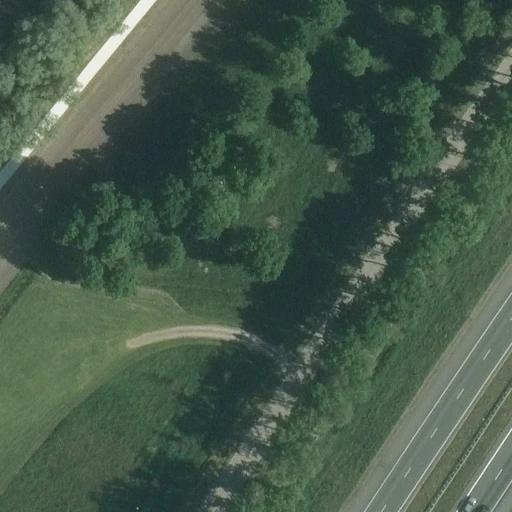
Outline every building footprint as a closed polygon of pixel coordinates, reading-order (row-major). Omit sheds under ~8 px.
[(241,0),(239,2),(266,28),(276,18),(272,15),(282,5),(276,0),(241,0)] [(378,31),(370,42),(379,48),(371,60),(401,81),(410,69),(405,66),(413,55),(378,31)] [(236,43),(228,55),(237,61),(229,72),(260,93),(268,81),(264,78),(271,67),(236,43)] [(169,84),(161,95),(190,118),(199,106),(195,103),(203,92),(169,66),(161,77),(169,84)] [(323,101),(319,114),(329,118),(324,131),(359,143),(364,130),(359,128),(364,115),(323,101)] [(161,152),(152,163),(181,186),(190,174),(186,171),(195,160),(161,134),(152,145),(161,152)] [(300,181),(290,190),(315,218),(326,208),(322,204),(332,195),(303,163),(293,173),(300,181)] [(89,171),(81,183),(91,189),(83,200),(115,220),(123,207),(118,205),(125,193),(89,171)] [(265,218),(258,230),(267,236),(260,247),(292,266),(299,254),(295,251),(302,240),(265,218)] [(24,269),(16,280),(44,303),(53,292),(49,289),(58,278),(25,251),(16,262),(24,269)] [(231,293),(222,304),(250,328),(260,317),(256,313),(264,303),(232,275),(223,286),(231,293)] [(98,310),(93,323),(103,327),(98,340),(132,354),(137,340),(132,338),(138,326),(98,310)] [(197,344),(184,350),(200,384),(213,378),(211,373),(223,367),(205,329),(192,334),(197,344)]
